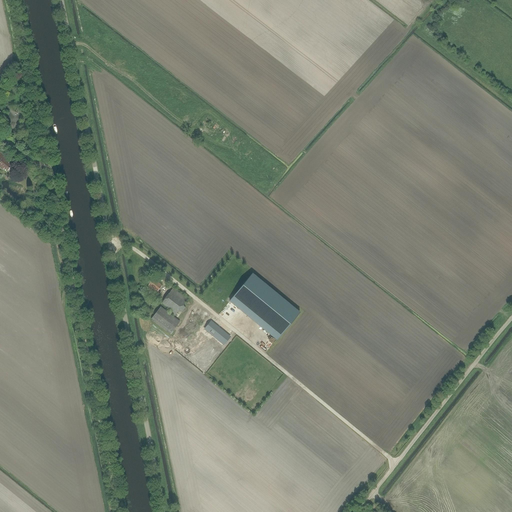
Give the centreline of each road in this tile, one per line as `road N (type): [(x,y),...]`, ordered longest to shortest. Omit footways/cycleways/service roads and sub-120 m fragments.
road 1 (unclassified): [(163,511),(60,0)]
road 2 (track): [(18,0),(118,511)]
road 3 (unclassified): [(358,511),(511,318)]
